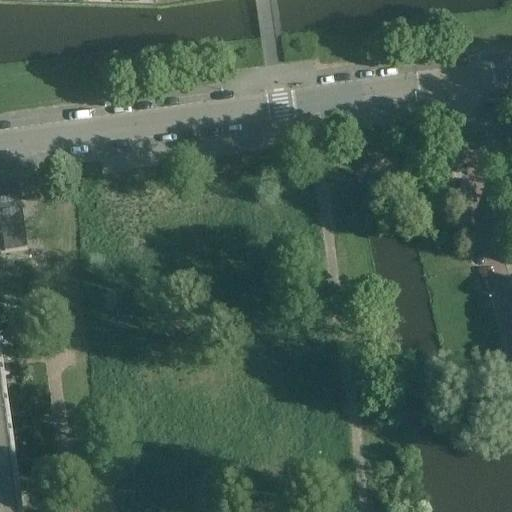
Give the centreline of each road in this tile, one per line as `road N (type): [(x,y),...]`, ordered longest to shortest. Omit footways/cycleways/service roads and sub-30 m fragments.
road 1 (unclassified): [(381,94),(0,145)]
road 2 (unclassified): [(511,327),(458,84)]
